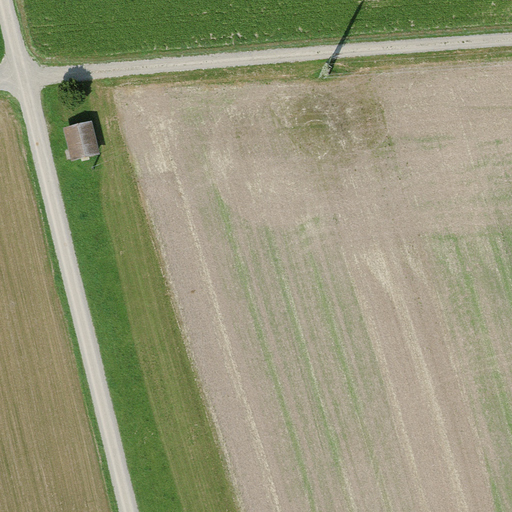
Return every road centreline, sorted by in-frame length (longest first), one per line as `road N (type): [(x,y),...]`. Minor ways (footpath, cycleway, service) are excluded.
road 1 (track): [(4,0),(23,83),(511,48)]
road 2 (track): [(0,84),(23,83),(126,511)]
